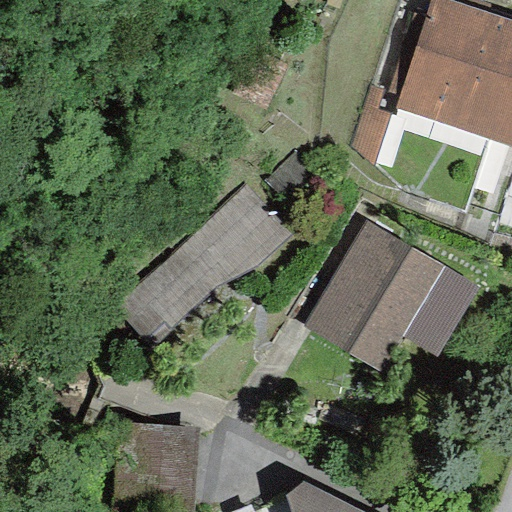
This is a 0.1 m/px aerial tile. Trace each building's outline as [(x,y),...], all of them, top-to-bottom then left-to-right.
[(511,22),(446,0),(429,0),(392,110),(511,150),(511,22)] [(380,92),(366,88),(348,147),(371,163),(387,115),(375,110),(380,92)] [(109,305),(149,352),(288,232),(247,186),(109,305)] [(476,289),(364,221),(300,327),(376,373),(398,336),(434,358),(476,289)] [(111,422),(107,511),(193,511),(197,426),(111,422)] [(357,511),(300,482),(282,495),(287,511),(357,511)]
